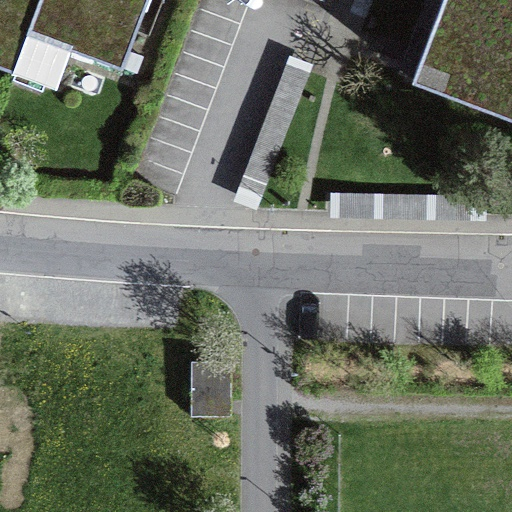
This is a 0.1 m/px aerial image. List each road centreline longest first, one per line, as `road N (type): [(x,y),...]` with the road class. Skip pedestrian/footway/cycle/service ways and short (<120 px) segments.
road 1 (residential): [(0,235),(261,258)]
road 2 (residential): [(261,258),(260,511)]
road 3 (residential): [(261,258),(511,264)]
